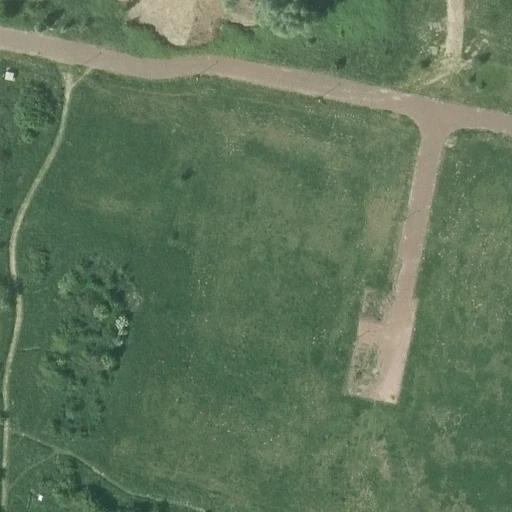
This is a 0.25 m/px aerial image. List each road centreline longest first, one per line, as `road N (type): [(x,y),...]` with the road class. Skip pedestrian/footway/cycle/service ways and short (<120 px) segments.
road 1 (residential): [(0,39),(149,69),(219,66),(437,112)]
road 2 (residential): [(437,112),(377,397)]
